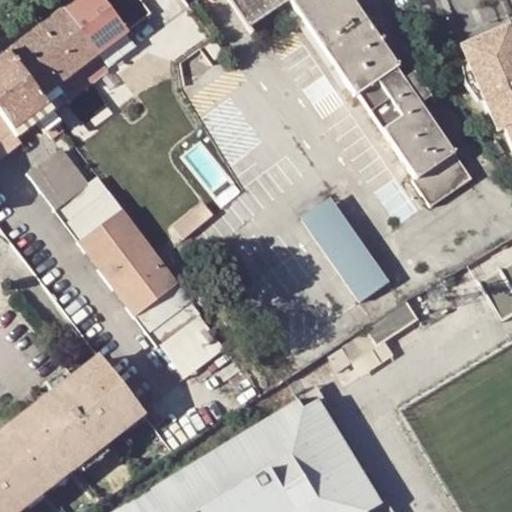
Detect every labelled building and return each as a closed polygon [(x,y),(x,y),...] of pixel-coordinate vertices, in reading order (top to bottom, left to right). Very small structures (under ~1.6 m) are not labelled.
[(75,0),(7,50),(0,55),(0,111),(17,134),(38,119),(46,131),(62,120),(50,102),(64,91),(58,83),(78,67),(89,83),(108,70),(96,54),(151,13),(139,0),(75,0)] [(435,130),(423,111),(407,86),(398,72),(404,67),(384,37),(380,40),(352,0),(228,0),(227,1),(249,33),(287,8),(354,105),(361,104),(414,184),(413,188),(430,211),(471,184),(455,159),(435,130)] [(511,65),(511,43),(505,27),(458,46),(506,165),(511,162),(511,80),(507,67),(511,65)] [(223,53),(215,41),(206,47),(215,59),(223,53)] [(89,83),(78,67),(58,83),(64,91),(69,97),(89,83)] [(416,79),(407,86),(423,111),(431,105),(416,79)] [(0,156),(21,140),(17,134),(0,111),(0,156)] [(81,243),(159,346),(171,338),(200,315),(176,284),(178,283),(109,191),(108,192),(97,177),(86,185),(61,150),(31,172),(81,243)] [(388,277),(328,193),(300,214),(359,298),(388,277)] [(511,317),(511,262),(478,282),(503,322),(511,317)] [(444,305),(437,295),(427,301),(433,311),(444,305)] [(345,348),(351,358),(420,314),(410,300),(409,301),(367,327),(370,332),(345,348)] [(219,340),(200,315),(171,338),(188,362),(219,340)] [(337,367),(351,358),(345,348),(342,344),(329,353),(337,367)] [(3,434),(39,480),(70,456),(76,464),(81,460),(100,445),(113,435),(107,428),(134,406),(98,360),(93,364),(75,378),(72,375),(67,379),(47,393),(36,402),(44,413),(32,422),(27,416),(3,434)] [(42,386),(47,393),(67,379),(61,371),(42,386)] [(292,404),(298,412),(312,403),(307,395),(292,404)] [(32,422),(44,413),(36,402),(24,412),(27,416),(32,422)] [(379,511),(312,403),(298,412),(292,404),(119,511),(379,511)] [(134,406),(107,428),(113,435),(140,413),(134,406)] [(9,505),(39,480),(3,434),(0,436),(0,511),(14,511),(9,505)] [(107,452),(100,445),(81,460),(87,467),(107,452)] [(70,456),(39,480),(45,488),(76,464),(70,456)] [(45,488),(39,480),(9,505),(14,511),(45,488)]
